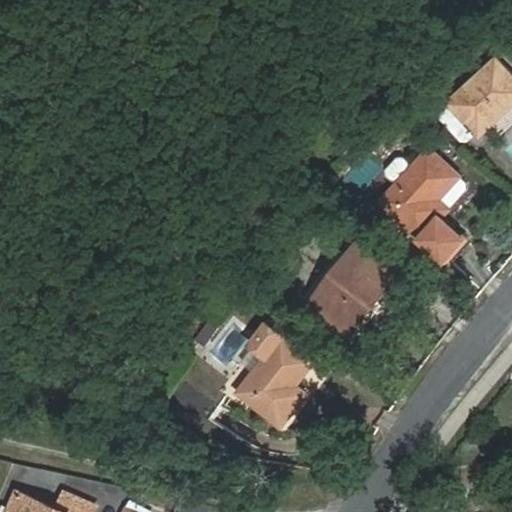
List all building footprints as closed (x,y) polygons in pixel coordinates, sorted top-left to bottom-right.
[(481,140),(511,111),(511,70),(499,56),(448,104),(449,105),(439,115),(457,135),(468,125),(481,140)] [(462,176),(432,150),(384,203),(397,214),(403,207),(418,220),(412,227),(449,261),(468,239),(433,208),(462,176)] [(400,275),(361,245),(312,308),(345,334),(371,300),(377,305),(400,275)] [(209,324),(197,340),(206,347),(218,330),(209,324)] [(270,358),(242,392),(252,400),(258,393),(273,406),(268,413),(283,426),(302,403),(291,394),(317,363),(271,325),(254,346),(270,358)] [(94,511),(97,508),(68,495),(61,511),(30,498),(24,511),(94,511)]
